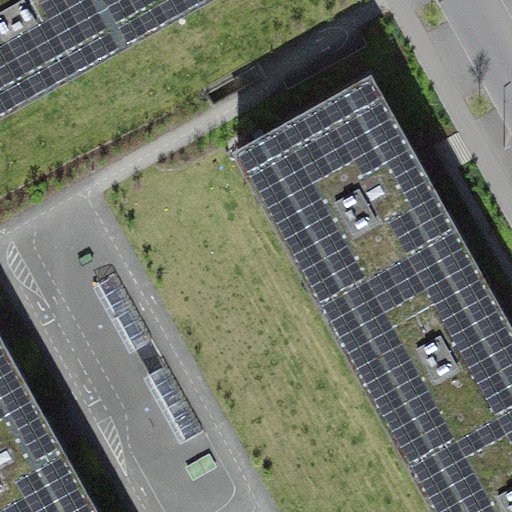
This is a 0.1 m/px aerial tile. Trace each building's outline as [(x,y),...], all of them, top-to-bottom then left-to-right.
[(0,0),(0,111),(130,39),(108,0),(0,0)] [(108,0),(130,39),(200,0),(108,0)] [(415,159),(369,78),(237,151),(330,318),(462,244),(429,186),(434,183),(427,170),(419,157),(415,159)] [(462,244),(330,318),(412,464),(511,408),(511,333),(511,332),(511,330),(511,322),(508,316),(501,303),(496,305),(462,244)] [(0,341),(0,511),(94,511),(59,448),(64,445),(57,432),(49,419),(45,422),(0,341)] [(511,511),(511,408),(412,464),(438,511),(511,511)]
